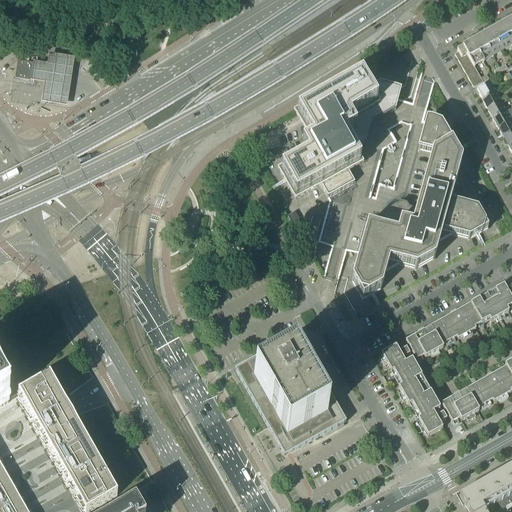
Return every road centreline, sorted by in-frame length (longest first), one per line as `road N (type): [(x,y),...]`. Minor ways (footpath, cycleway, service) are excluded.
road 1 (secondary): [(0,211),(139,147),(388,0)]
road 2 (secondary): [(313,0),(0,182)]
road 3 (secondary): [(52,257),(202,511)]
road 4 (secondary): [(285,0),(54,140)]
road 5 (secondary): [(261,511),(151,316)]
road 6 (secondary): [(207,129),(396,10)]
road 7 (secondary): [(151,316),(154,212),(207,129)]
road 8 (unclassified): [(341,350),(511,254)]
road 9 (unclassified): [(511,191),(423,42)]
road 10 (unclassified): [(421,488),(341,350)]
road 11 (secondary): [(151,316),(67,210)]
road 12 (secondary): [(102,190),(207,129)]
